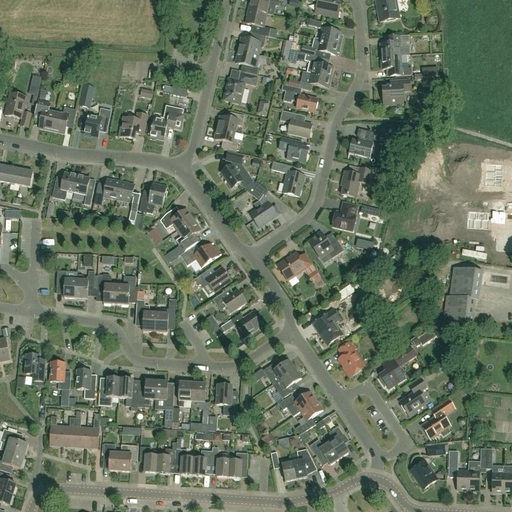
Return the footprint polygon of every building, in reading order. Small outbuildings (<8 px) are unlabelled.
[(249,4),(248,11),(273,16),(275,5),(278,6),(279,0),(267,0),(267,1),(264,0),(251,0),(250,4),(249,4)] [(312,0),(312,2),(320,4),(317,15),(338,19),(341,6),(337,5),(338,0),(312,0)] [(396,14),(398,11),(397,7),(395,5),(393,0),(377,0),(379,12),(378,13),(380,23),(395,20),(394,14),(396,14)] [(264,28),(267,15),(248,11),(246,17),(247,17),(245,24),(260,28),(258,36),(260,36),(266,37),(268,38),(270,29),(264,28)] [(320,29),(321,23),(309,21),(308,27),(320,29)] [(340,37),(341,33),(322,29),(320,41),(341,46),(343,38),(340,37)] [(264,45),(264,44),(266,37),(260,36),(259,43),(241,39),(238,52),(258,56),(260,49),(262,49),(264,48),(264,45)] [(401,57),(410,57),(409,48),(407,48),(407,44),(410,44),(409,36),(386,38),(387,45),(380,45),(380,58),(401,57)] [(339,55),(341,46),(320,41),(317,52),(336,56),(336,54),(339,55)] [(314,57),(315,52),(315,51),(303,48),(303,49),(302,54),(314,57)] [(258,56),(238,52),(235,64),(247,67),(246,74),(257,76),(258,69),(255,69),(258,56)] [(307,73),(330,79),(333,68),(316,64),(318,58),(314,57),(302,54),(291,52),(289,57),(305,60),(304,62),(309,63),(307,73)] [(401,57),(380,58),(381,71),(395,70),(395,77),(411,76),(411,69),(408,69),(408,65),(401,65),(401,57)] [(423,77),(437,76),(437,77),(438,76),(438,68),(422,69),(422,75),(423,75),(423,77)] [(328,89),(330,79),(307,73),(307,74),(311,75),(308,85),(290,80),(288,87),(311,92),(312,86),(328,89)] [(255,86),(257,79),(241,75),(239,82),(229,80),(224,101),(240,105),(245,84),(255,86)] [(438,84),(437,77),(437,76),(423,77),(423,81),(423,84),(431,84),(438,84)] [(31,85),(40,87),(42,79),(33,77),(31,85)] [(410,92),(410,82),(390,83),(390,89),(382,89),(383,106),(404,105),(403,92),(410,92)] [(318,101),(300,96),(301,90),(283,86),(281,92),(285,92),(283,102),(291,104),(292,102),(298,103),(296,109),(315,114),(318,101)] [(84,87),(80,107),(90,109),(94,89),(84,87)] [(172,88),(170,96),(186,99),(188,91),(172,88)] [(152,100),(153,93),(142,90),(140,98),(152,100)] [(28,128),(31,115),(24,113),(27,98),(10,94),(4,116),(22,120),(20,127),(28,128)] [(39,129),(51,132),(56,112),(49,111),(50,105),(38,102),(33,122),(40,123),(39,129)] [(183,111),(166,107),(163,121),(155,119),(150,138),(163,141),(167,126),(179,129),(183,111)] [(63,114),(56,112),(51,132),(64,135),(67,123),(74,125),(77,111),(64,108),(63,114)] [(109,124),(112,112),(100,109),(99,118),(89,116),(85,135),(98,138),(101,122),(109,124)] [(290,124),(287,135),(309,140),(312,126),(295,122),(296,115),(282,112),(280,122),(290,124)] [(136,135),(143,137),(147,116),(138,114),(136,121),(123,118),(119,138),(134,141),(136,135)] [(220,117),(217,129),(235,133),(237,126),(242,128),(244,117),(232,114),(231,120),(220,117)] [(234,140),(235,133),(217,129),(214,141),(225,143),(224,151),(236,154),(238,141),(234,140)] [(377,152),(381,135),(367,132),(365,142),(363,143),(352,141),(349,154),(370,159),(371,156),(377,152)] [(279,150),(289,153),(287,160),(305,165),(308,151),(295,148),(297,142),(282,139),(279,150)] [(226,162),(232,163),(241,165),(243,157),(228,154),(226,162)] [(261,162),(254,160),(252,167),(259,169),(261,162)] [(285,174),(286,167),(273,163),(271,171),(285,174)] [(486,164),(485,186),(501,187),(503,165),(486,164)] [(244,170),(238,174),(232,165),(220,173),(231,190),(240,183),(245,190),(254,183),(244,170)] [(13,169),(3,167),(0,180),(0,182),(10,184),(13,169)] [(23,170),(13,169),(10,184),(20,186),(23,170)] [(369,186),(372,172),(359,169),(358,176),(344,173),(343,181),(345,181),(341,196),(356,199),(359,184),(369,186)] [(33,172),(23,170),(20,186),(30,188),(33,172)] [(304,177),(287,173),(282,194),(298,198),(301,185),(302,186),(304,177)] [(394,175),(384,173),(382,181),(393,183),(394,175)] [(67,193),(73,194),(77,177),(64,174),(62,187),(55,185),(52,198),(65,201),(67,193)] [(90,179),(77,177),(73,194),(86,197),(84,205),(90,207),(93,194),(87,192),(90,179)] [(88,191),(95,194),(99,181),(92,179),(88,191)] [(103,198),(117,201),(121,182),(115,181),(114,181),(107,180),(104,195),(96,194),(93,205),(101,207),(103,198)] [(128,184),(121,182),(117,201),(131,204),(135,186),(127,184),(128,184)] [(269,192),(267,191),(256,183),(244,191),(259,202),(263,207),(268,203),(265,198),(269,192)] [(162,207),(166,188),(153,185),(149,201),(142,200),(139,212),(152,215),(155,206),(162,207)] [(135,222),(139,203),(133,202),(129,221),(135,222)] [(275,207),(272,209),(268,203),(263,207),(249,216),(258,229),(280,214),(275,207)] [(354,218),(357,208),(343,204),(341,214),(336,213),(333,228),(352,232),(355,218),(354,218)] [(380,217),(381,210),(362,205),(361,212),(380,217)] [(173,226),(177,232),(194,220),(187,210),(176,217),(172,211),(166,215),(160,222),(166,231),(173,226)] [(490,213),(468,212),(467,229),(489,230),(490,213)] [(201,231),(194,220),(177,232),(181,238),(176,241),(183,252),(194,245),(190,239),(201,231)] [(332,260),(344,252),(336,241),(329,246),(320,233),(308,242),(320,260),(328,254),(332,260)] [(511,235),(496,235),(495,251),(511,252),(511,235)] [(202,268),(218,257),(211,245),(200,252),(196,246),(180,257),(187,267),(197,261),(202,268)] [(287,282),(306,269),(296,254),(284,262),(278,265),(279,266),(277,267),(287,282)] [(203,288),(208,285),(214,293),(230,281),(222,269),(216,274),(212,268),(194,281),(198,286),(201,284),(203,288)] [(479,302),(483,273),(453,268),(449,297),(446,297),(442,326),(472,330),(476,302),(479,302)] [(89,272),(88,276),(88,278),(84,278),(82,276),(79,276),(77,277),(77,281),(75,300),(87,300),(88,288),(94,289),(95,273),(89,272)] [(64,299),(75,300),(77,281),(70,280),(70,273),(58,273),(57,287),(64,287),(64,299)] [(318,285),(324,282),(320,274),(314,277),(318,285)] [(104,305),(116,306),(117,286),(111,286),(112,278),(110,277),(97,276),(97,292),(104,292),(104,305)] [(117,286),(116,306),(128,307),(129,292),(135,292),(136,278),(124,277),(123,286),(117,286)] [(356,299),(351,288),(341,293),(346,304),(356,299)] [(139,291),(138,299),(145,300),(146,292),(139,291)] [(231,314),(246,304),(237,292),(227,299),(223,294),(213,301),(220,312),(226,307),(231,314)] [(143,333),(155,334),(156,314),(149,313),(149,307),(144,307),(145,302),(137,301),(136,317),(144,318),(143,333)] [(162,314),(156,314),(155,334),(167,334),(168,320),(176,320),(176,308),(168,308),(168,310),(162,310),(162,314)] [(327,346),(342,335),(334,324),(340,320),(333,311),(313,325),(327,346)] [(222,327),(226,333),(233,328),(235,327),(242,337),(243,336),(244,337),(261,326),(253,314),(245,320),(241,314),(231,321),(229,322),(222,327)] [(417,340),(422,347),(435,339),(432,333),(428,333),(417,340)] [(0,363),(10,361),(6,339),(0,340),(0,363)] [(350,379),(366,368),(355,351),(356,350),(351,343),(339,351),(343,357),(339,360),(345,369),(343,370),(350,379)] [(390,356),(395,352),(391,345),(386,349),(390,356)] [(379,377),(380,379),(379,380),(384,388),(386,387),(388,391),(405,379),(397,369),(415,356),(409,347),(381,366),(386,372),(379,377)] [(30,353),(29,356),(26,355),(25,375),(33,375),(33,382),(44,383),(45,361),(39,361),(39,356),(38,356),(36,353),(30,353)] [(273,386),(279,382),(295,370),(289,361),(275,371),(272,366),(263,372),(273,386)] [(433,370),(437,376),(451,367),(447,361),(433,370)] [(70,391),(70,378),(63,378),(64,364),(51,363),(50,382),(58,383),(58,390),(70,391)] [(287,389),(295,384),(301,379),(295,370),(279,382),(273,386),(278,393),(282,400),(290,394),(287,389)] [(95,400),(96,386),(90,385),(91,371),(77,371),(76,390),(85,390),(84,400),(95,400)] [(112,398),(119,399),(120,379),(108,379),(107,392),(99,391),(98,407),(111,408),(112,398)] [(133,380),(120,379),(119,399),(126,399),(126,408),(131,408),(131,412),(137,413),(137,408),(137,406),(138,394),(132,393),(133,380)] [(419,393),(426,389),(420,380),(408,388),(413,394),(399,404),(409,418),(416,413),(415,411),(426,404),(419,393)] [(150,401),(155,401),(156,382),(146,381),(145,393),(138,392),(138,394),(137,406),(150,407),(150,401)] [(168,382),(156,382),(155,401),(162,401),(161,407),(173,408),(174,395),(167,394),(168,382)] [(184,402),(191,402),(192,384),(179,383),(178,407),(183,408),(184,402)] [(199,411),(203,412),(202,425),(208,426),(210,404),(204,403),(206,385),(192,384),(191,402),(199,403),(199,411)] [(237,417),(238,401),(231,401),(232,387),(217,386),(216,406),(224,406),(223,416),(237,417)] [(292,418),(300,413),(316,402),(310,393),(296,402),(292,396),(278,405),(283,411),(286,409),(292,418)] [(449,427),(443,418),(455,409),(449,401),(431,413),(434,418),(421,428),(430,441),(449,427)] [(316,402),(300,413),(303,419),(298,422),(301,426),(295,430),(300,437),(313,428),(309,421),(323,411),(316,402)] [(376,408),(368,412),(371,418),(379,414),(376,408)] [(186,429),(179,428),(180,409),(173,409),(172,431),(179,431),(186,431),(186,429)] [(74,449),(86,449),(87,429),(80,429),(81,413),(76,413),(76,420),(74,449)] [(101,415),(95,415),(94,421),(94,430),(87,429),(86,449),(98,450),(100,421),(101,415)] [(49,447),(62,448),(63,428),(56,427),(57,418),(51,418),(49,447)] [(62,448),(74,449),(76,420),(70,419),(70,428),(63,428),(62,448)] [(319,430),(326,425),(323,421),(316,425),(319,430)] [(333,441),(328,444),(339,460),(349,454),(341,443),(347,439),(339,427),(328,434),(333,441)] [(0,450),(7,453),(6,453),(25,459),(28,446),(17,443),(19,435),(4,431),(0,444),(0,443),(0,450)] [(169,466),(175,467),(176,452),(176,446),(177,446),(177,444),(173,444),(173,450),(165,450),(165,458),(158,458),(157,475),(168,476),(169,466)] [(330,467),(339,460),(328,444),(324,448),(322,446),(318,449),(314,444),(309,447),(317,459),(322,455),(330,467)] [(108,472),(120,473),(121,455),(114,454),(115,446),(104,446),(103,461),(109,461),(108,472)] [(428,457),(445,455),(444,446),(428,448),(428,457)] [(138,448),(121,447),(121,455),(120,473),(131,473),(131,462),(137,462),(138,448)] [(145,474),(157,475),(158,458),(158,452),(151,452),(152,449),(140,449),(139,464),(145,464),(145,474)] [(216,479),(228,479),(230,462),(222,462),(223,455),(218,455),(219,449),(212,449),(212,453),(211,469),(217,469),(216,479)] [(479,493),(479,473),(481,473),(481,470),(486,470),(487,450),(481,450),(480,464),(468,463),(468,472),(468,492),(479,493)] [(298,463),(293,464),(296,481),(307,479),(306,476),(317,471),(306,451),(296,453),(298,463)] [(180,477),(192,478),(194,461),(187,460),(187,452),(176,452),(175,467),(181,468),(180,477)] [(205,468),(211,469),(212,453),(201,452),(201,460),(194,461),(192,478),(204,478),(205,468)] [(21,471),(25,459),(6,453),(4,460),(0,458),(0,471),(7,474),(9,467),(21,471)] [(274,470),(280,469),(277,453),(271,455),(274,470)] [(236,463),(230,462),(228,479),(240,480),(241,470),(247,471),(248,455),(236,454),(236,463)] [(423,490),(437,481),(424,462),(410,472),(423,490)] [(296,481),(293,464),(282,466),(285,483),(296,481)] [(511,467),(503,468),(503,475),(503,494),(511,494),(511,467)] [(468,472),(457,472),(457,492),(468,492),(468,472)] [(5,482),(7,476),(0,473),(0,492),(13,496),(16,486),(9,484),(5,482)] [(492,494),(503,494),(503,475),(493,474),(492,494)] [(0,503),(10,507),(13,496),(0,492),(0,503)]
